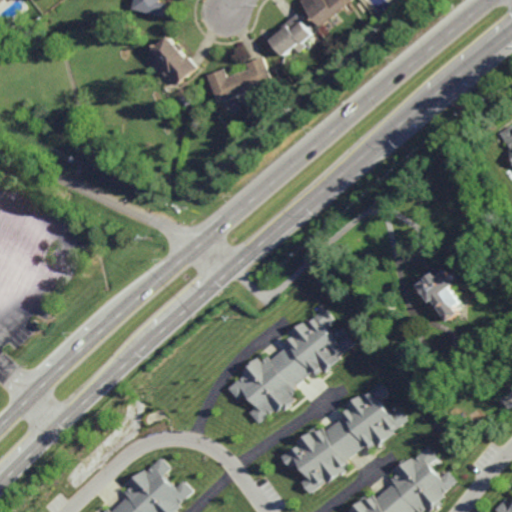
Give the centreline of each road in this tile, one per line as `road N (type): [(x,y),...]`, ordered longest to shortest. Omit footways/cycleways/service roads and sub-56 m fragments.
road 1 (trunk): [(0,481),(511,31)]
road 2 (trunk): [(489,0),(201,241),(0,436)]
road 3 (residential): [(70,511),(134,450),(154,441),(202,441),(223,455),(266,511),(468,500),(511,446)]
road 4 (residential): [(233,270),(201,241),(0,150)]
